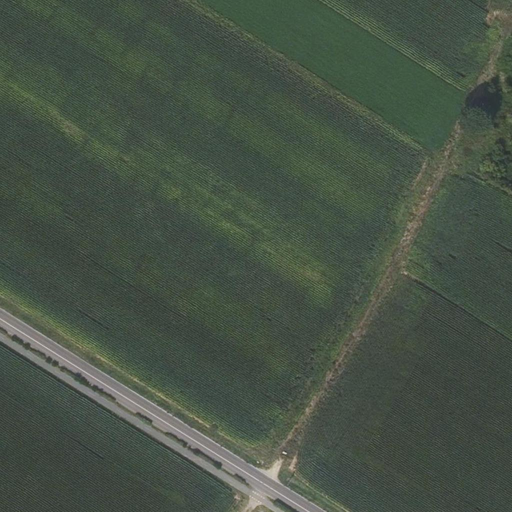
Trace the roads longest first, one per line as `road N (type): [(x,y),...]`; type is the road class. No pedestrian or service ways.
road 1 (track): [(511,17),(337,373),(247,511)]
road 2 (secondary): [(309,511),(0,318)]
